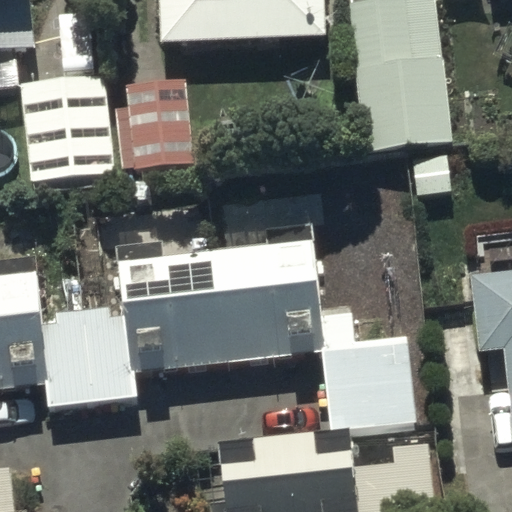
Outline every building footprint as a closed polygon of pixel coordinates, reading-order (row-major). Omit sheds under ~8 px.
[(20,56),(39,54),(32,0),(0,0),(0,95),(24,93),(20,56)] [(163,0),(165,49),(328,42),(326,0),(163,0)] [(353,12),(368,157),(455,148),(439,0),(406,0),(407,6),(353,12)] [(27,91),(36,186),(115,178),(105,83),(27,91)] [(129,93),(137,175),(196,169),(188,87),(129,93)] [(415,165),(419,201),(453,198),(450,162),(415,165)] [(165,247),(120,253),(128,321),(115,322),(114,313),(58,320),(59,329),(49,330),(59,411),(141,402),(138,378),(329,355),(314,229),(270,234),(273,251),(167,264),(165,247)] [(511,277),(473,282),(481,357),(509,354),(511,381),(511,277)] [(0,394),(50,389),(38,281),(0,284),(0,394)] [(334,434),(418,427),(411,349),(328,356),(334,434)] [(224,448),(229,511),(359,511),(353,436),(224,448)] [(0,477),(0,511),(19,511),(15,476),(0,477)]
